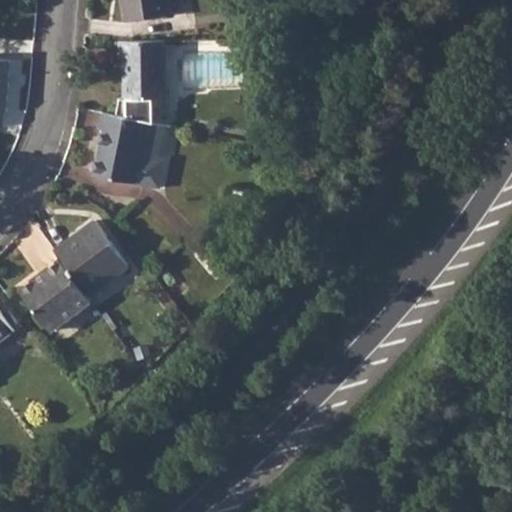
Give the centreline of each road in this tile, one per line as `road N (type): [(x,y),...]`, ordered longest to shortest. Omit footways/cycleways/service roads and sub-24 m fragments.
road 1 (motorway): [(511,150),(374,335),(193,511)]
road 2 (residential): [(0,227),(33,177),(58,116),(66,0)]
